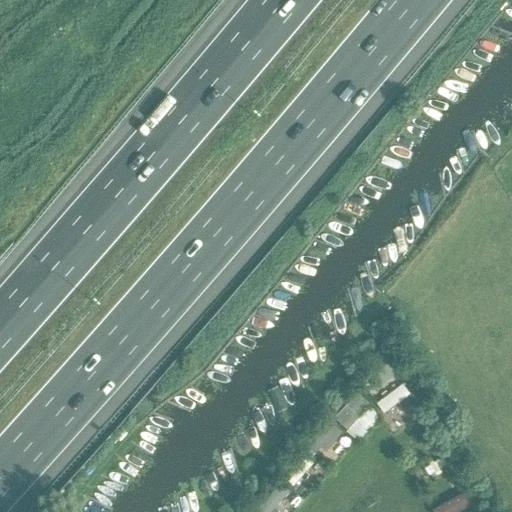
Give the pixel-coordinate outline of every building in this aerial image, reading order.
[(374,365),(388,378),(404,362),(390,349),(374,365)] [(332,416),(338,409),(332,404),(326,411),(332,416)] [(445,447),(437,452),(440,456),(441,455),(448,465),(454,461),(447,451),(445,447)] [(303,456),(308,461),(313,456),(306,449),(301,454),(303,456)] [(290,501),(296,508),(302,502),(295,496),(290,501)]
